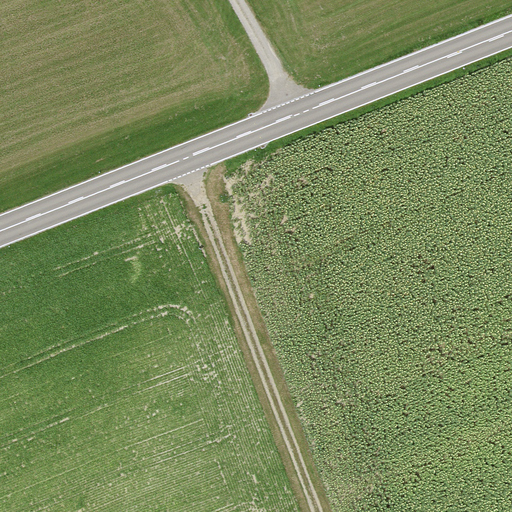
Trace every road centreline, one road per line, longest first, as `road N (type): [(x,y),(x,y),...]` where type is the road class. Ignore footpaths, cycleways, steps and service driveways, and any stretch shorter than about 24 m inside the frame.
road 1 (tertiary): [(0,234),(511,30)]
road 2 (track): [(181,162),(314,511)]
road 3 (track): [(300,114),(236,0)]
